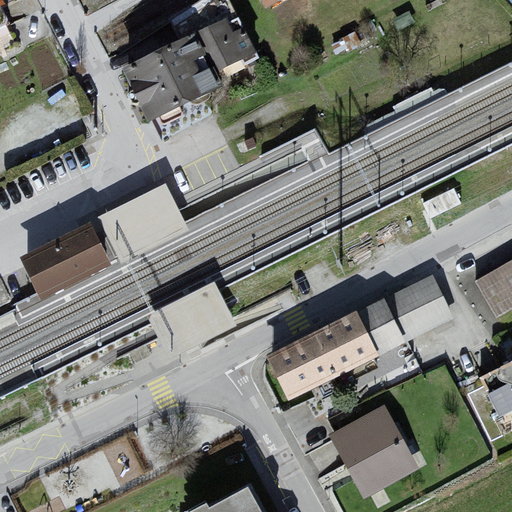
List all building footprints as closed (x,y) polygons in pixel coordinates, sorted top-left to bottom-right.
[(258,0),(264,11),(284,0),(258,0)] [(219,19),(115,79),(143,127),(247,67),(219,19)] [(93,231),(31,262),(47,293),(108,263),(93,231)] [(511,263),(471,286),(492,320),(511,309),(511,263)] [(451,323),(428,281),(262,359),(282,404),(451,323)] [(511,362),(473,381),(496,418),(511,407),(511,362)] [(380,408),(324,438),(359,500),(414,472),(380,408)] [(199,511),(198,507),(189,511),(250,511),(252,506),(243,488),(200,511),(199,511)]
